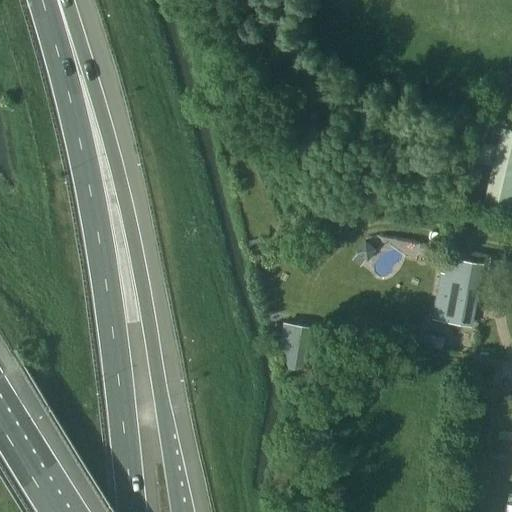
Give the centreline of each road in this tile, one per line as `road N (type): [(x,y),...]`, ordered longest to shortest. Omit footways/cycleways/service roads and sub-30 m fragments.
road 1 (motorway): [(178,511),(129,223),(88,75),(54,0)]
road 2 (motorway): [(131,511),(96,234),(47,0)]
